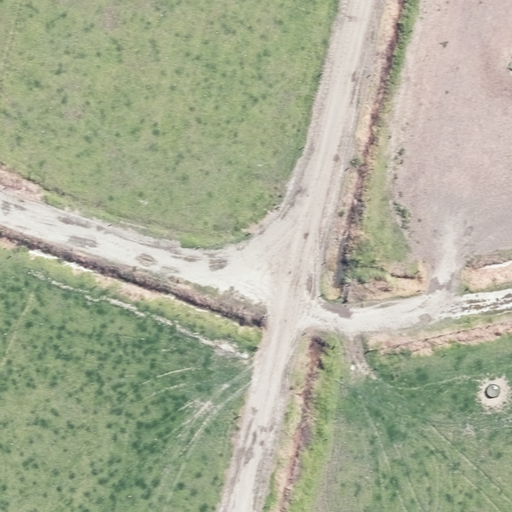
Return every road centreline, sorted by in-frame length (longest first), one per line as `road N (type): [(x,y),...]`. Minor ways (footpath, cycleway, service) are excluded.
road 1 (track): [(281,296),(371,0)]
road 2 (track): [(0,202),(281,296)]
road 3 (track): [(281,296),(343,315),(511,294)]
road 4 (track): [(281,296),(233,511)]
